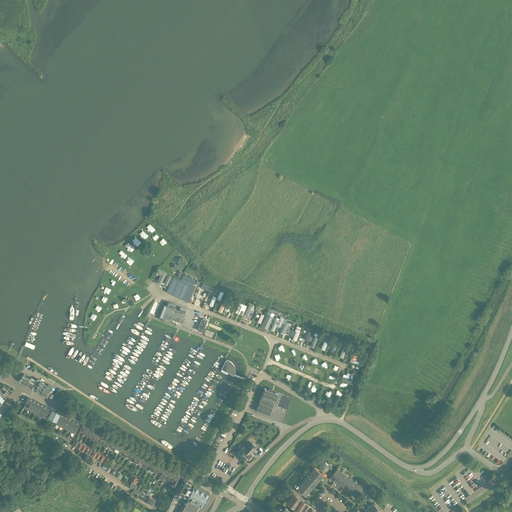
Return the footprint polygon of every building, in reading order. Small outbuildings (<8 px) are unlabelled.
[(144,239),(148,235),(143,230),(139,234),(144,239)] [(126,260),(130,264),(135,258),(131,255),(126,260)] [(179,264),(174,264),(174,268),(183,268),(183,257),(179,257),(179,264)] [(172,274),(158,267),(153,278),(157,280),(156,283),(162,286),(163,283),(167,285),(172,274)] [(173,276),(166,292),(183,300),(188,302),(195,286),(173,276)] [(164,305),(160,316),(162,318),(170,320),(171,318),(175,319),(181,322),(182,322),(186,313),(184,312),(185,309),(180,307),(180,309),(179,308),(175,307),(176,305),(174,304),(169,302),(167,306),(164,305)] [(262,326),(269,328),(274,312),(267,310),(262,326)] [(271,329),(274,331),(277,325),(280,327),(282,322),(285,324),(287,318),(280,316),(279,318),(276,316),(271,329)] [(201,318),(197,329),(203,331),(207,320),(201,318)] [(290,334),(294,335),(291,342),(295,343),(299,333),(292,330),(290,334)] [(314,347),(320,333),(316,332),(311,346),(314,347)] [(322,340),(325,340),(322,348),(326,349),(330,335),(325,333),(322,340)] [(334,343),(329,355),(333,357),(338,344),(334,343)] [(352,354),(351,362),(359,364),(361,357),(352,354)] [(229,360),(226,360),(220,370),(227,375),(228,373),(233,375),(234,375),(234,374),(235,371),(235,369),(235,368),(234,366),(233,364),(232,362),(229,360)] [(25,384),(28,378),(22,375),(19,381),(25,384)] [(28,378),(25,384),(31,388),(35,382),(36,380),(31,377),(30,379),(28,378)] [(38,384),(35,382),(31,388),(34,389),(34,390),(39,392),(45,383),(39,381),(38,384)] [(45,383),(39,392),(47,396),(48,393),(49,394),(50,393),(49,392),(50,391),(52,387),(45,383)] [(261,395),(256,410),(269,416),(275,401),(278,393),(264,388),(261,395)] [(0,389),(0,404),(3,402),(2,402),(9,394),(6,391),(3,393),(0,389)] [(25,404),(23,407),(27,409),(32,399),(28,397),(24,404),(25,404)] [(32,399),(27,409),(31,411),(36,401),(32,399)] [(36,401),(31,411),(34,413),(40,403),(36,401)] [(40,403),(34,413),(35,413),(38,415),(43,405),(40,403)] [(43,405),(38,415),(39,415),(42,417),(47,407),(44,405),(43,405)] [(47,407),(42,417),(43,417),(46,419),(47,416),(51,408),(48,407),(47,407)] [(51,408),(47,416),(48,416),(48,417),(52,419),(56,421),(56,420),(57,420),(60,413),(56,411),(52,409),(51,408)] [(57,420),(55,424),(58,425),(59,426),(64,415),(60,413),(57,420)] [(64,415),(59,426),(62,427),(63,428),(68,417),(64,415)] [(68,417),(63,428),(66,429),(72,419),(68,417)] [(72,419),(66,429),(70,431),(75,421),(72,419)] [(75,421),(70,431),(74,433),(76,430),(80,423),(75,421)] [(84,433),(87,427),(83,425),(80,430),(79,432),(80,433),(81,431),(84,433)] [(256,447),(250,441),(245,446),(243,446),(242,448),(242,449),(240,451),(239,451),(238,452),(238,453),(238,454),(244,459),(247,456),(248,457),(251,454),(250,453),(256,447)] [(129,457),(128,460),(130,460),(131,458),(133,459),(136,453),(133,451),(129,457)] [(137,461),(136,464),(137,464),(138,462),(141,464),(140,466),(145,458),(140,455),(137,461)] [(149,460),(145,458),(140,466),(141,467),(142,464),(145,466),(144,467),(145,468),(149,460)] [(153,462),(149,460),(145,468),(146,469),(145,471),(148,472),(153,462)] [(322,462),(319,464),(319,467),(322,470),(325,469),(327,467),(331,468),(331,463),(327,463),(325,461),(322,462)] [(153,462),(148,472),(151,473),(151,472),(153,470),(157,464),(153,462)] [(153,470),(151,472),(153,473),(154,471),(157,472),(160,466),(157,464),(153,470)] [(164,468),(160,474),(161,474),(158,478),(162,480),(167,470),(164,468)] [(311,472),(319,480),(323,475),(315,468),(311,472)] [(334,480),(341,471),(337,468),(330,477),(334,480)] [(171,472),(167,470),(162,480),(166,482),(168,478),(171,472)] [(341,471),(334,480),(338,483),(345,474),(341,471)] [(311,472),(307,476),(316,484),(319,480),(311,472)] [(172,480),(170,483),(175,486),(178,481),(180,477),(175,474),(172,480)] [(350,477),(345,474),(338,483),(343,487),(350,477)] [(316,484),(307,476),(304,480),(312,488),(316,484)] [(133,477),(129,485),(134,487),(138,479),(135,477),(135,478),(133,477)] [(354,481),(350,477),(343,487),(347,490),(354,481)] [(202,506),(210,492),(194,484),(183,478),(181,482),(164,511),(195,511),(200,504),(202,506)] [(304,480),(300,484),(309,492),(312,488),(304,480)] [(354,481),(347,490),(351,493),(358,484),(354,481)] [(309,492),(300,484),(297,488),(305,496),(309,492)] [(358,484),(351,493),(356,496),(363,487),(358,484)] [(294,508),(301,499),(293,492),(286,502),(294,508)] [(0,511),(22,511),(13,498),(0,507),(0,511)] [(305,502),(301,499),(294,508),(295,509),(295,508),(299,511),(305,502)] [(305,502),(299,511),(298,511),(299,511),(300,510),(302,511),(305,511),(307,510),(310,506),(305,502)] [(373,503),(369,507),(373,511),(380,511),(381,511),(373,503)]
